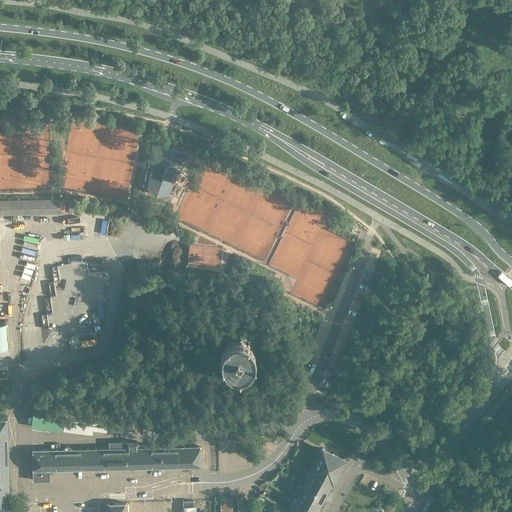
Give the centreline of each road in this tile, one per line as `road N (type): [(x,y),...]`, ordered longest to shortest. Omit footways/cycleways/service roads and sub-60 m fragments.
road 1 (primary): [(511,262),(467,219),(230,81),(107,43),(0,27)]
road 2 (primary): [(237,116),(461,256),(479,281),(501,357),(489,391)]
road 3 (primary): [(237,116),(452,236),(511,284)]
road 4 (unknown): [(23,434),(305,421)]
road 5 (primary): [(0,56),(143,81),(237,116)]
road 6 (secondary): [(414,511),(489,391)]
